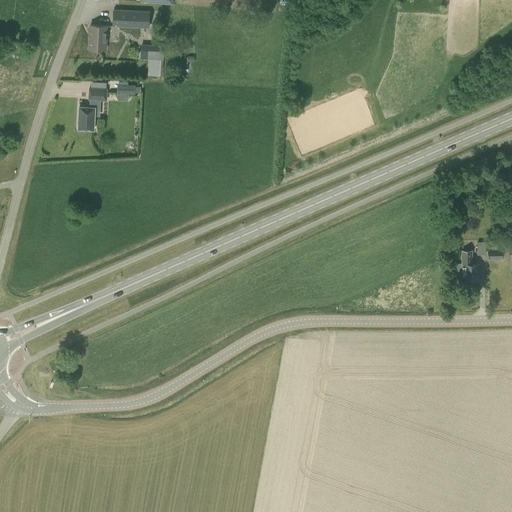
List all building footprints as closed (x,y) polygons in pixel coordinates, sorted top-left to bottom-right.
[(149,11),(113,9),(112,26),(149,28),(149,11)] [(89,48),(105,49),(106,25),(90,25),(89,48)] [(148,75),(163,75),(164,45),(141,44),(140,58),(148,59),(148,75)] [(117,84),(117,93),(135,94),(135,84),(117,84)] [(79,106),(78,128),(94,129),(95,108),(99,108),(99,100),(106,100),(107,89),(89,88),(89,99),(90,99),(89,107),(79,106)] [(477,250),(477,254),(486,254),(486,251),(485,242),(477,242),(477,250)] [(509,245),(494,246),(494,250),(487,250),(487,259),(503,259),(509,258),(509,248),(509,245)] [(478,280),(478,263),(474,263),(472,250),(461,250),(461,263),(454,263),(454,273),(462,273),(463,281),(470,280),(471,282),(475,282),(476,280),(478,280)]
